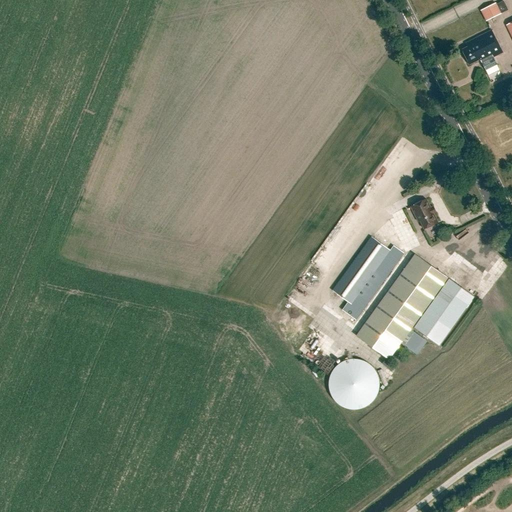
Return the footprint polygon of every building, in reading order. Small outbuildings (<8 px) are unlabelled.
[(496,3),(481,11),(486,22),(509,11),(504,1),(497,5),(496,3)] [(492,31),(465,44),(467,48),(462,50),(470,65),(480,60),(485,71),(498,65),(494,58),(503,53),(492,31)] [(430,210),(431,209),(427,200),(411,208),(419,223),(420,222),(425,230),(438,223),(434,214),(433,214),(430,210)] [(342,310),(356,320),(362,312),(404,254),(393,246),(389,250),(372,238),(333,292),(348,302),(342,310)] [(415,255),(356,337),(389,360),(413,328),(448,278),(415,255)] [(448,278),(413,328),(439,347),(474,297),(448,278)] [(337,367),(336,367),(336,368),(335,369),(334,369),(334,370),(333,371),(333,372),(332,373),(332,374),(331,375),(330,376),(330,377),(330,378),(330,379),(329,380),(329,381),(329,382),(329,383),(329,384),(329,385),(329,386),(329,387),(329,388),(329,389),(329,390),(330,391),(330,392),(330,393),(331,394),(331,395),(331,396),(332,397),(332,398),(333,398),(333,399),(334,400),(334,401),(335,402),(336,402),(336,403),(337,404),(338,404),(339,405),(340,406),(341,407),(342,407),(343,408),(344,408),(345,408),(346,409),(347,409),(348,409),(349,410),(350,410),(351,410),(352,410),(353,410),(354,410),(355,410),(356,410),(357,410),(358,410),(359,409),(360,409),(361,409),(362,409),(363,408),(364,408),(365,407),(366,407),(367,406),(368,406),(368,405),(369,405),(370,404),(371,404),(372,403),(372,402),(373,401),(374,401),(374,400),(375,399),(375,398),(376,397),(377,396),(377,395),(378,394),(378,393),(378,392),(379,391),(379,390),(379,389),(379,388),(379,387),(379,386),(379,385),(379,384),(379,383),(379,382),(379,381),(379,380),(379,379),(379,378),(378,377),(378,376),(378,375),(377,374),(376,373),(376,372),(375,371),(375,370),(374,369),(373,368),(372,367),(371,366),(370,365),(369,364),(368,364),(367,363),(366,362),(365,362),(364,362),(363,361),(362,361),(361,361),(360,360),(359,360),(358,360),(357,360),(356,360),(355,360),(354,360),(353,360),(352,360),(351,360),(350,360),(349,360),(348,360),(347,361),(346,361),(345,361),(344,362),(343,362),(342,363),(341,363),(340,364),(339,365),(338,366),(337,367)]
